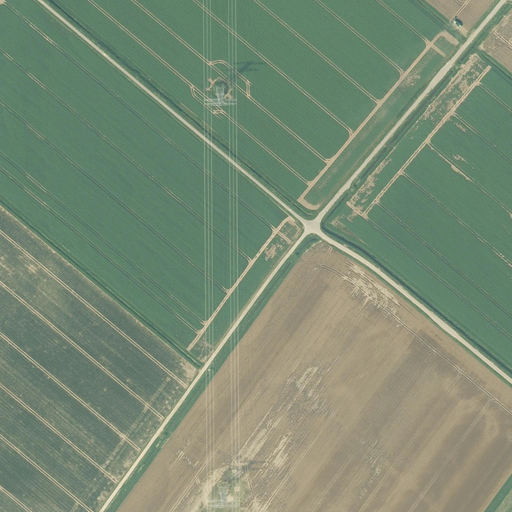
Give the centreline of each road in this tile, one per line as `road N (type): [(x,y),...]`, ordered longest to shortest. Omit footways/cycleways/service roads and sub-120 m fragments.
road 1 (unclassified): [(511,383),(311,227),(503,0)]
road 2 (track): [(102,511),(311,227)]
